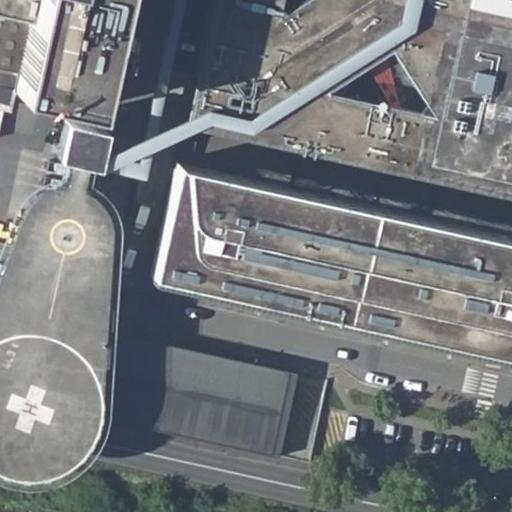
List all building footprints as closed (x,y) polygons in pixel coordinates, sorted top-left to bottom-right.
[(0,0),(0,86),(11,88),(13,91),(91,107),(114,0),(0,0)] [(511,0),(209,0),(189,91),(185,108),(183,119),(187,120),(511,192),(511,0)] [(95,150),(92,164),(187,120),(183,119),(185,108),(95,150)] [(100,125),(62,117),(53,155),(62,157),(85,162),(92,164),(95,150),(100,125)] [(275,454),(294,371),(108,330),(95,328),(96,315),(97,292),(98,276),(101,226),(99,216),(95,207),(89,198),(79,191),(85,162),(62,157),(55,186),(44,188),(35,193),(26,200),(19,211),(3,254),(0,261),(0,466),(1,467),(16,470),(33,473),(47,471),(63,465),(80,453),(89,441),(96,430),(103,416),(275,454)] [(511,235),(173,161),(148,274),(511,354),(511,235)]
